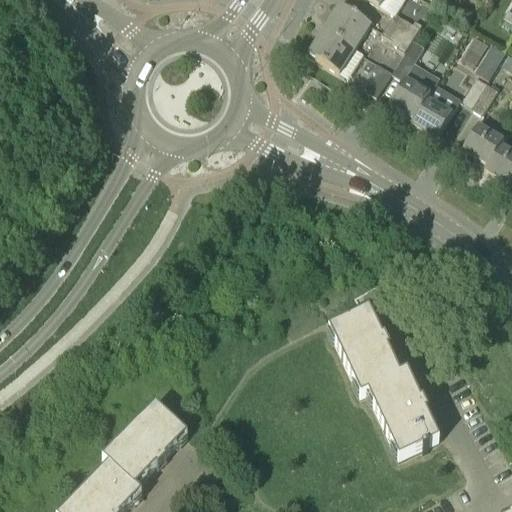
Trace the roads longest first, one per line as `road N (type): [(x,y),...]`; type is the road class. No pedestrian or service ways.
road 1 (residential): [(511,287),(412,207),(236,119)]
road 2 (tertiary): [(0,358),(64,290),(163,141)]
road 3 (residential): [(481,511),(493,505),(404,331)]
